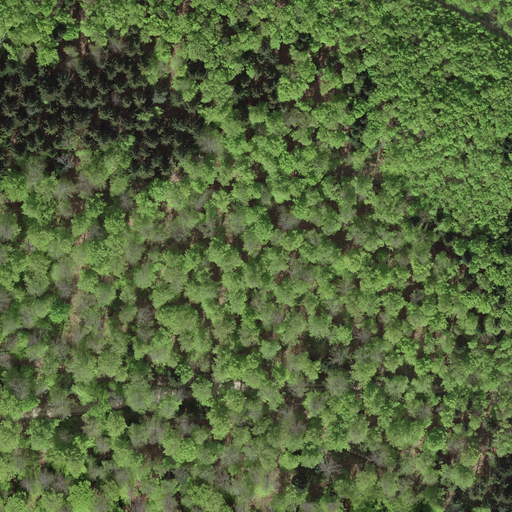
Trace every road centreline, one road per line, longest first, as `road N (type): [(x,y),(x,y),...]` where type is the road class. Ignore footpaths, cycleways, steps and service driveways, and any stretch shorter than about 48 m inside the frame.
road 1 (track): [(511,391),(256,387),(0,416)]
road 2 (track): [(357,169),(0,198)]
road 3 (track): [(0,359),(236,388)]
